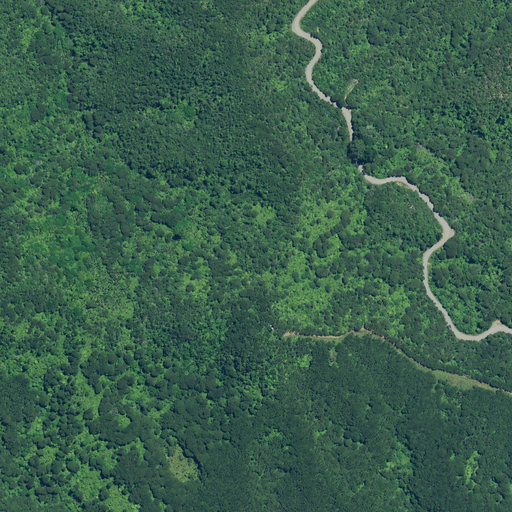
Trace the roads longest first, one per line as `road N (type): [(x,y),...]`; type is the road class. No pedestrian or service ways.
road 1 (unclassified): [(311,0),(294,27),(319,45),(306,67),(311,86),(344,110),(365,172),(404,177),(445,228),(428,249),(427,291),(453,330),(511,330)]
road 2 (track): [(511,394),(425,367),(365,328),(342,336),(285,334)]
